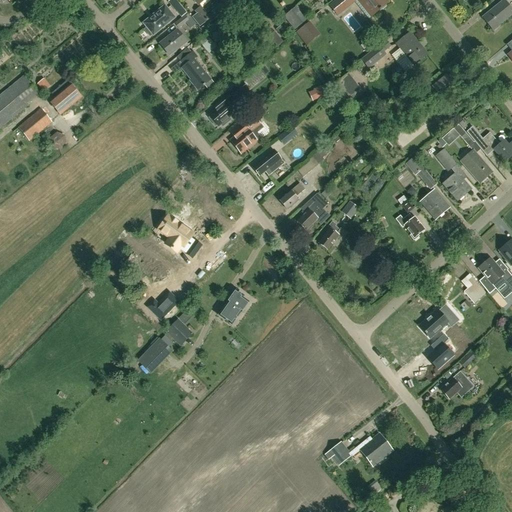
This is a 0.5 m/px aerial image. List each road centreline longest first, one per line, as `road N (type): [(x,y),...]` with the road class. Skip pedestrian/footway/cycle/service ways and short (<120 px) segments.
road 1 (residential): [(104,23),(358,338)]
road 2 (residential): [(358,338),(511,192)]
road 3 (residential): [(358,338),(450,461)]
road 4 (residential): [(511,106),(427,0)]
